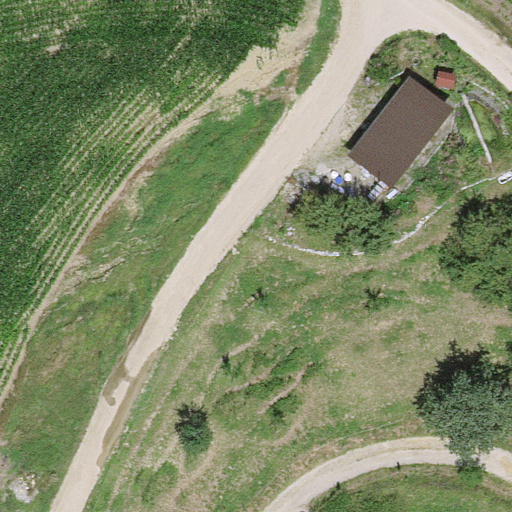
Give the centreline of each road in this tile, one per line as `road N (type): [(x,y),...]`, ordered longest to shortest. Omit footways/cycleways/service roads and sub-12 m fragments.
road 1 (track): [(391,0),(235,202),(162,317),(71,511)]
road 2 (track): [(288,511),(338,470),(388,456),(446,455),(511,472)]
road 3 (track): [(411,0),(511,69)]
